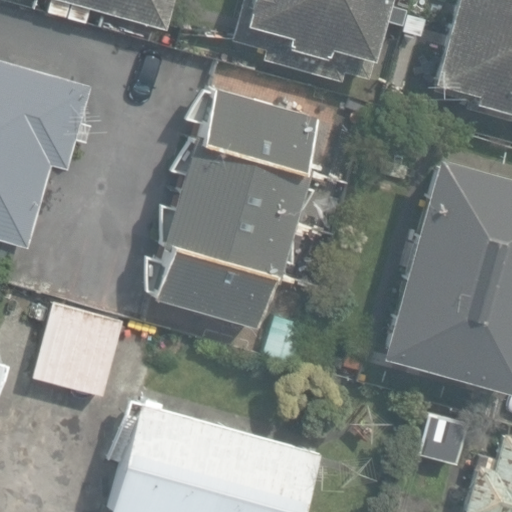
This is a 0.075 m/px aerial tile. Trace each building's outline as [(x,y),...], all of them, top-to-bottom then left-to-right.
[(66,0),(160,26),(165,0),(66,0)] [(234,0),(227,27),(271,40),(269,49),(314,63),(316,53),(366,67),(384,0),(234,0)] [(511,0),(438,0),(416,82),(460,95),(458,103),(502,117),(505,108),(511,109),(511,0)] [(0,236),(20,242),(44,159),(60,163),(68,134),(79,137),(83,124),(71,121),(82,84),(0,61),(0,236)] [(309,110),(197,80),(172,114),(184,117),(179,137),(155,165),(168,169),(160,199),(147,196),(149,239),(145,253),(133,250),(137,292),(249,323),(267,257),(283,260),(280,218),(303,185),(290,181),(309,110)] [(511,364),(511,176),(420,151),(364,351),(505,390),(511,364)] [(117,315),(42,296),(21,375),(96,395),(117,315)] [(282,511),(301,442),(119,396),(89,511),(282,511)] [(461,417),(418,406),(407,452),(449,462),(461,417)] [(511,511),(511,433),(490,427),(481,462),(465,458),(450,511),(511,511)]
